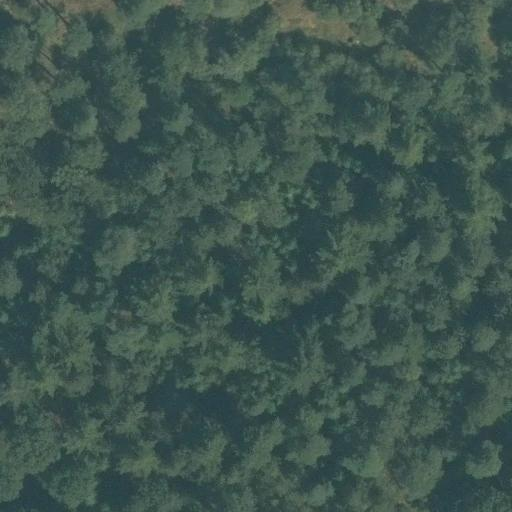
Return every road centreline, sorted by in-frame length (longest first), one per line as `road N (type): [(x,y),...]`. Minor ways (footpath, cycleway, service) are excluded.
road 1 (track): [(511,154),(120,511)]
road 2 (track): [(284,0),(0,259)]
